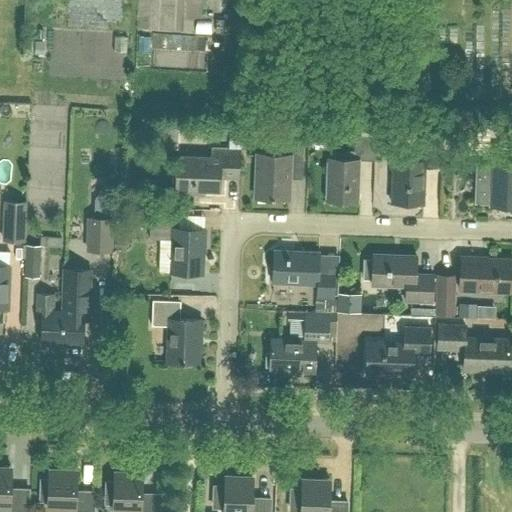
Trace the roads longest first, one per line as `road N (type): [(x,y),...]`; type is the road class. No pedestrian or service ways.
road 1 (residential): [(511,233),(231,221),(221,422)]
road 2 (tertiary): [(459,431),(221,422)]
road 3 (tertiary): [(221,422),(0,412)]
